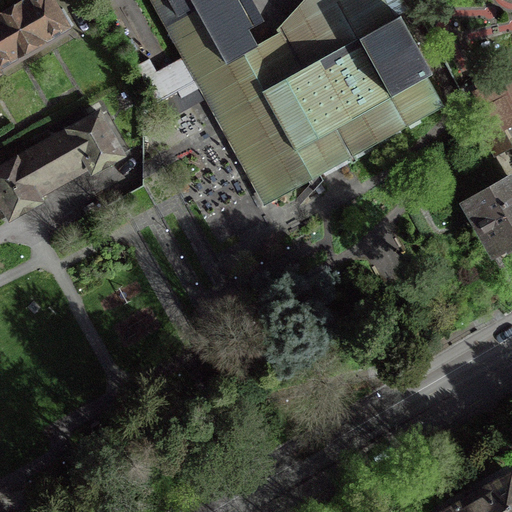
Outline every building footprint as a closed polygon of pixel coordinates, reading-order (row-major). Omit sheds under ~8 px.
[(48,0),(29,0),(0,17),(0,65),(64,28),(48,0)] [(155,74),(168,98),(206,77),(269,190),(270,189),(275,199),(441,108),(432,91),(437,88),(430,76),(431,75),(399,17),(393,21),(381,0),(340,0),(255,47),(246,31),(262,23),(249,0),(150,0),(183,58),(155,74)] [(480,111),(498,107),(490,87),(473,94),(480,111)] [(121,155),(98,115),(52,140),(46,130),(21,144),(27,155),(0,169),(0,203),(8,219),(38,202),(31,190),(84,160),(91,172),(121,155)] [(493,157),(510,148),(500,131),(484,139),(493,157)] [(511,236),(511,183),(470,208),(493,248),(511,236)] [(238,353),(213,368),(220,380),(246,366),(238,353)] [(511,511),(511,480),(510,477),(447,511),(511,511)]
